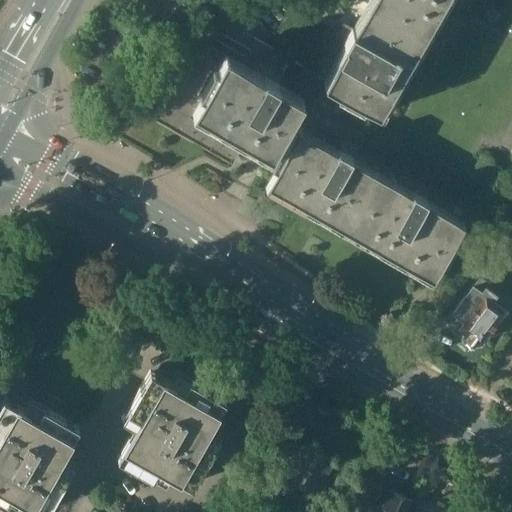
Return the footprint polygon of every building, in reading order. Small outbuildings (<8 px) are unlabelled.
[(200,39),(156,116),(233,159),(254,121),(291,142),(263,190),(428,283),(431,278),(455,237),(456,234),(418,213),(425,200),(411,192),(404,205),(343,170),(350,158),(335,149),(327,163),(303,149),(311,136),(318,124),(341,138),(350,124),(340,118),(353,95),(378,109),(439,0),(372,0),(356,28),(343,20),(341,23),(337,31),(335,34),(348,41),(326,79),(339,87),(333,98),(320,91),(306,116),(269,95),(284,70),(257,55),(250,68),(200,39)] [(350,158),(343,170),(404,205),(411,192),(425,200),(418,213),(456,234),(455,237),(465,242),(511,161),(511,32),(508,31),(511,24),(511,0),(439,0),(378,109),(350,158)] [(511,229),(509,227),(495,248),(506,255),(511,245),(511,229)] [(453,309),(447,316),(460,324),(459,325),(465,329),(464,330),(465,330),(465,338),(472,343),(479,342),(479,341),(480,342),(507,305),(511,299),(497,289),(494,292),(492,291),(485,285),(488,280),(479,274),(473,282),(472,281),(452,308),(453,309)] [(221,397),(179,373),(173,383),(152,371),(126,416),(138,423),(121,453),(164,478),(170,467),(190,479),(211,443),(199,437),(221,397)] [(75,424),(32,400),(27,410),(6,399),(0,409),(0,494),(18,505),(24,494),(45,506),(70,461),(58,454),(75,424)] [(278,432),(257,469),(270,476),(291,439),(278,432)] [(334,459),(304,442),(286,474),(322,494),(331,478),(325,475),(334,459)] [(425,511),(427,509),(417,504),(418,503),(383,487),(373,507),(374,508),(371,511),(425,511)]
